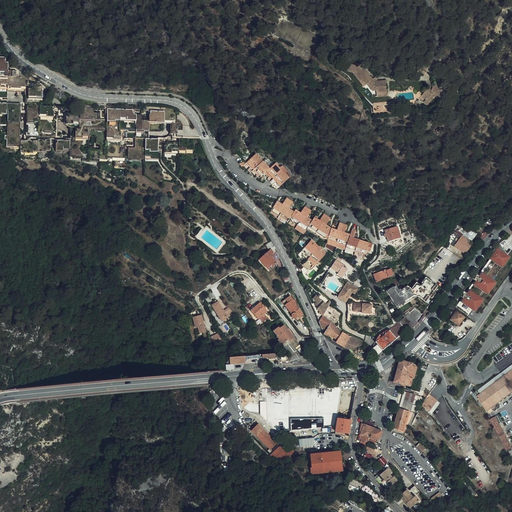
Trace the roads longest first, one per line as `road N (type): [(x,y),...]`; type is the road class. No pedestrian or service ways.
road 1 (tertiary): [(0,30),(34,67),(80,93),(163,100),(187,110),(223,177),(272,232),(318,333)]
road 2 (primary): [(0,398),(317,368)]
road 3 (primary): [(367,368),(419,333),(481,248),(511,221)]
road 4 (residential): [(360,369),(353,449),(399,511)]
